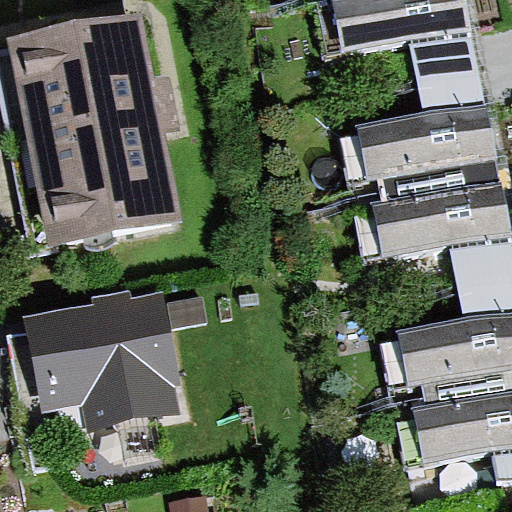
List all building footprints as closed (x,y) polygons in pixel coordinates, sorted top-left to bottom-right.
[(343,0),(344,4),(332,7),(342,63),(474,38),(466,0),(343,0)] [(144,25),(9,51),(50,259),(185,233),(167,145),(182,142),(171,85),(156,88),(144,25)] [(424,127),(489,115),(475,43),(410,54),(424,127)] [(424,127),(358,138),(368,192),(378,190),(380,201),(501,180),(489,115),(424,127)] [(382,211),(372,213),(383,269),(451,256),(511,243),(511,234),(501,180),(380,201),(382,211)] [(511,247),(453,259),(466,327),(511,318),(511,247)] [(184,393),(165,298),(134,304),(132,297),(94,305),(95,313),(26,327),(45,420),(85,412),(90,438),(181,420),(176,394),(184,393)] [(511,318),(466,327),(396,341),(407,399),(424,395),(426,406),(511,388),(511,318)] [(428,415),(413,418),(425,475),(492,462),(498,492),(511,488),(511,388),(426,406),(428,415)]
